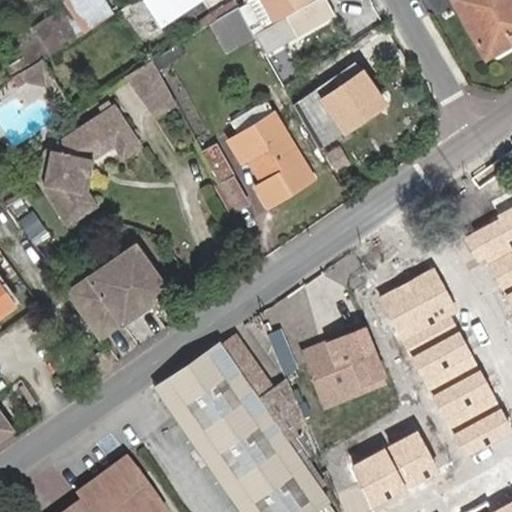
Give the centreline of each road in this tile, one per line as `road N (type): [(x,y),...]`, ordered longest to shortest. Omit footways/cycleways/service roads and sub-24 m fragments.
road 1 (tertiary): [(477,135),(0,474)]
road 2 (unknown): [(409,185),(511,377)]
road 3 (residential): [(477,135),(398,0)]
